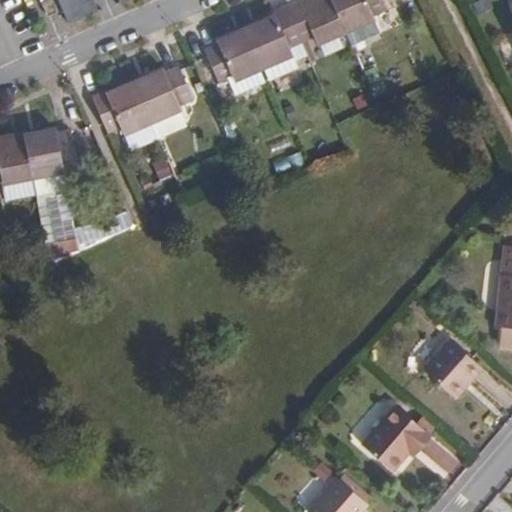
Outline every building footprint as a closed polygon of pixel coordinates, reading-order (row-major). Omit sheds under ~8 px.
[(61,0),(77,36),(106,24),(95,0),(61,0)] [(123,0),(130,14),(156,3),(160,1),(159,0),(123,0)] [(282,31),(224,57),(225,61),(216,65),(229,98),(239,93),(243,98),(301,73),(298,68),(324,56),(327,61),(385,36),(383,31),(397,24),(386,0),(351,0),(309,19),(306,14),(281,26),(282,31)] [(171,84),(116,108),(114,103),(101,109),(117,145),(130,139),(134,149),(189,125),(187,120),(201,114),(188,85),(175,90),(171,84)] [(0,188),(6,188),(7,194),(69,186),(68,180),(82,179),(78,144),(64,146),(63,141),(2,148),(0,144),(0,188)] [(126,215),(73,229),(78,246),(131,231),(126,215)] [(511,245),(509,245),(505,245),(496,326),(511,328),(511,245)] [(447,337),(421,368),(455,397),(481,366),(447,337)] [(383,481),(399,462),(404,456),(408,459),(429,434),(427,432),(416,422),(396,404),(353,455),(372,472),(383,481)] [(420,416),(416,422),(427,432),(432,426),(420,416)] [(404,456),(399,462),(403,465),(408,459),(404,456)] [(337,477),(308,510),(310,511),(358,511),(367,502),(337,477)]
